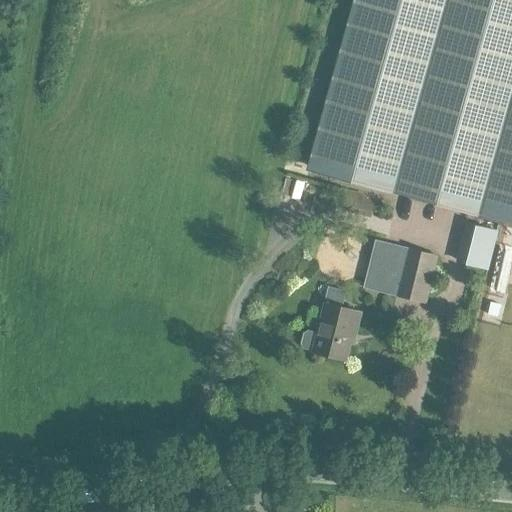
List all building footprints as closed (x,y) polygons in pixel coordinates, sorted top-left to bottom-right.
[(511,0),(356,0),(310,167),(511,223),(511,0)] [(344,183),(323,182),(322,204),(343,205),(344,183)] [(270,237),(272,222),(249,219),(245,247),(259,249),(261,236),(270,237)] [(376,240),(364,289),(395,296),(402,264),(406,248),(376,240)] [(406,248),(402,264),(395,296),(427,304),(439,256),(406,248)] [(459,250),(456,262),(489,270),(492,258),(459,250)] [(325,304),(318,333),(309,330),(304,333),(301,344),(304,349),(313,352),(313,353),(346,361),(351,344),(353,344),(361,313),(341,308),(346,290),(324,285),(320,302),(325,304)] [(336,406),(357,405),(357,392),(335,393),(336,406)]
